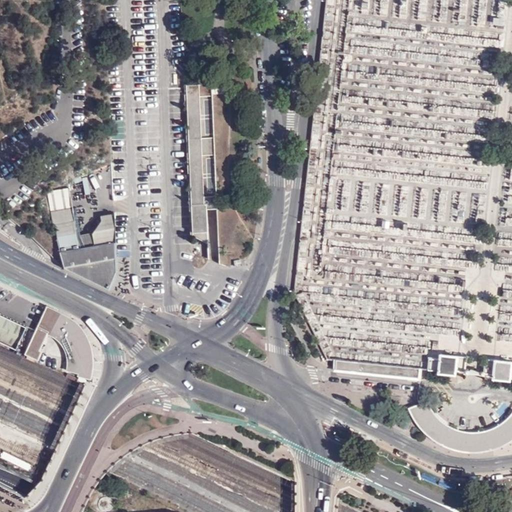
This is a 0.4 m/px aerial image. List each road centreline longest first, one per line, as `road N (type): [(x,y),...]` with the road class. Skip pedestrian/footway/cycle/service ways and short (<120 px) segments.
road 1 (tertiary): [(290,390),(276,347),(277,302),(303,120)]
road 2 (tertiary): [(272,119),(276,181),(257,281),(233,319),(195,342)]
road 3 (secondary): [(511,467),(437,464),(290,390)]
road 4 (primary): [(195,342),(0,246)]
road 5 (primary): [(156,364),(284,422)]
road 6 (primary): [(108,391),(48,503)]
road 7 (tertiary): [(303,120),(315,0)]
